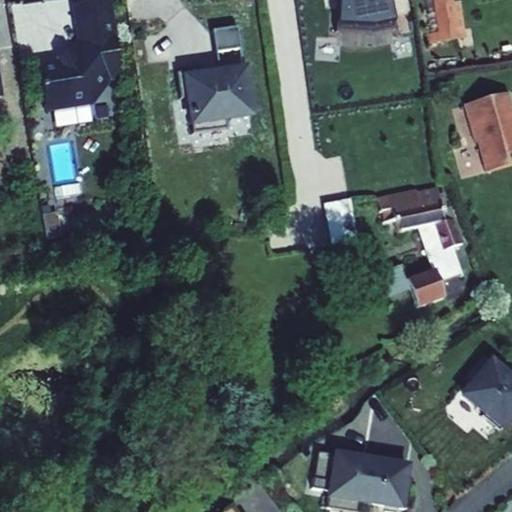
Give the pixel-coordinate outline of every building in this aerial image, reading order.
[(131,57),(121,0),(89,0),(93,24),(84,35),(81,33),(68,41),(69,45),(50,48),(58,91),(103,83),(121,59),(131,57)] [(335,0),(334,34),(371,37),(393,33),(386,0),(335,0)] [(430,0),(437,45),(458,42),(452,0),(430,0)] [(238,50),(234,25),(208,29),(212,54),(238,50)] [(241,70),(238,50),(212,54),(215,74),(241,70)] [(248,116),(241,70),(215,74),(201,76),(200,70),(174,74),(178,99),(185,98),(191,135),(225,130),(224,120),(248,116)] [(477,153),(483,176),(511,169),(511,121),(505,95),(461,106),(473,154),(477,153)] [(438,186),(378,197),(382,222),(394,220),(395,231),(420,227),(431,253),(427,255),(431,271),(403,279),(411,307),(440,300),(435,281),(459,275),(451,245),(463,242),(453,218),(447,219),(438,186)] [(345,201),(322,204),(329,242),(351,238),(345,201)] [(383,294),(402,293),(401,269),(382,269),(383,294)] [(484,410),(502,424),(511,410),(511,372),(491,356),(465,390),(486,407),(484,410)] [(366,454),(336,449),(335,452),(332,477),(314,475),(312,487),(330,489),(327,506),(358,510),(360,499),(407,506),(411,478),(406,477),(408,463),(366,457),(366,454)] [(335,452),(318,450),(314,475),(332,477),(335,452)] [(245,511),(239,503),(227,511),(245,511)]
